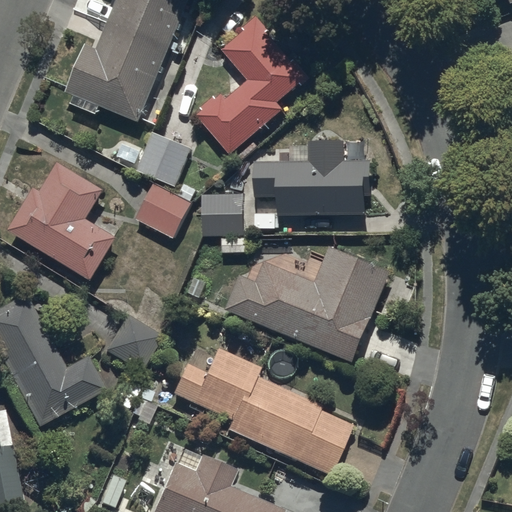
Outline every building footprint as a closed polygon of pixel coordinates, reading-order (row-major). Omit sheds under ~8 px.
[(118,0),(99,45),(87,40),(66,90),(141,121),(191,0),(118,0)] [(224,92),(197,114),(229,152),(284,107),(279,99),(299,81),(303,84),(312,76),(296,58),(293,60),(258,14),(243,23),(246,27),(224,47),(249,77),(227,97),(224,92)] [(193,146),(153,130),(137,169),(178,185),(193,146)] [(309,159),(256,159),(254,194),(279,195),(280,213),(369,213),(367,194),(372,193),(371,157),(346,157),(345,138),(311,139),(309,159)] [(35,185),(10,225),(94,278),(120,236),(88,217),(107,187),(57,159),(40,188),(35,185)] [(177,191),(155,180),(136,218),(176,238),(195,200),(192,198),(197,188),(182,180),(177,191)] [(243,192),(203,193),(204,251),(248,250),(247,234),(244,234),(243,192)] [(257,276),(242,272),(228,305),(353,357),(390,269),(329,244),(315,279),(265,258),(257,276)] [(65,368),(27,295),(0,308),(0,347),(40,424),(108,389),(90,355),(65,368)] [(124,312),(102,347),(140,371),(162,336),(124,312)] [(185,364),(172,392),(231,418),(226,427),(331,476),(352,424),(317,411),(319,405),(257,375),(261,367),(217,347),(204,371),(185,364)] [(0,504),(22,499),(12,443),(0,444),(0,504)] [(173,462),(151,511),(283,511),(284,509),(230,485),(237,470),(201,453),(195,470),(173,462)] [(125,478),(109,474),(101,502),(116,507),(125,478)]
